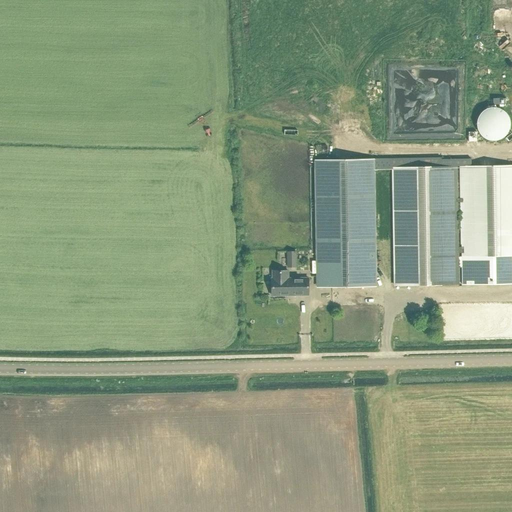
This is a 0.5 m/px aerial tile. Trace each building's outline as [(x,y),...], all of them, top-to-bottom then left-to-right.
[(458,76),(459,93),(470,93),(469,76),(458,76)] [(505,99),(493,99),(493,104),(499,104),(499,107),(503,107),(503,105),(505,105),(505,99)] [(476,123),(476,126),(477,128),(478,131),(479,133),(481,136),(483,137),(485,139),(488,140),(490,141),(493,141),(496,141),(499,140),(502,139),(504,137),(506,135),(508,133),(509,130),(510,127),(510,124),(510,121),(509,118),(508,116),(506,113),(504,111),(502,110),(499,108),(496,108),(493,107),(490,108),(488,108),(485,109),(483,111),(481,113),(479,115),(478,117),(477,120),(476,123)] [(511,164),(471,166),(471,159),(441,159),(441,157),(375,159),(375,170),(392,169),(395,286),(486,284),(511,283),(511,164)] [(316,160),(318,287),(375,286),(373,160),(316,160)] [(272,279),(271,279),(271,295),(288,295),(288,293),(308,293),(308,278),(287,279),(287,271),(277,271),(277,279),(272,279)]
